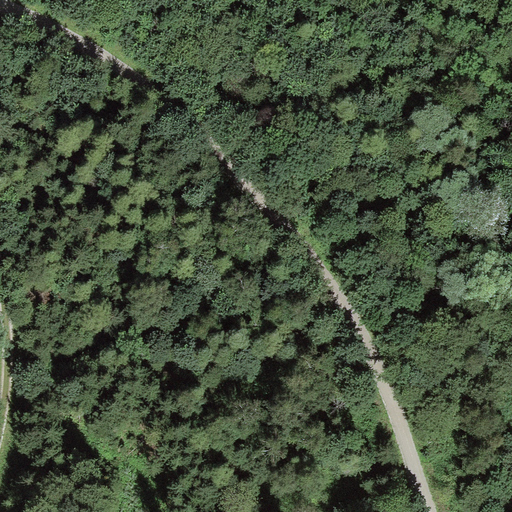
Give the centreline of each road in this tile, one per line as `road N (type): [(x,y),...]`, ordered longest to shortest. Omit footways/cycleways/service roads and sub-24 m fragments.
road 1 (track): [(0,12),(96,53),(222,163),(298,245),(364,342),(419,511)]
road 2 (track): [(0,273),(8,301),(0,415)]
